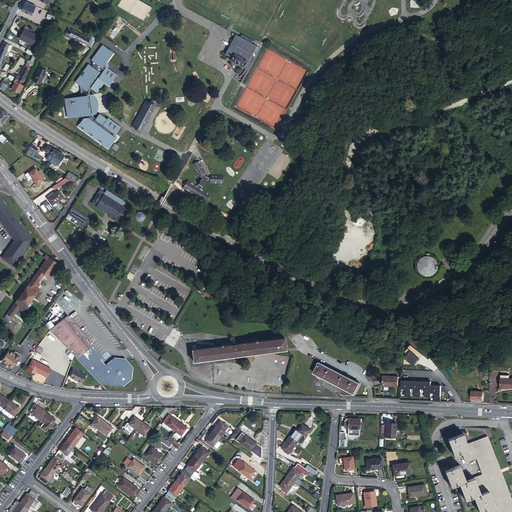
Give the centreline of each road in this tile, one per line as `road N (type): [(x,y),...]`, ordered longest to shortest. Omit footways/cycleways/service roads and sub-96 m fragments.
road 1 (tertiary): [(511,206),(440,288),(402,302),(354,302),(287,276),(0,97)]
road 2 (tertiary): [(0,168),(139,351)]
road 3 (tertiary): [(498,412),(348,405)]
road 4 (residential): [(497,425),(437,429),(433,444),(450,511)]
road 5 (residential): [(136,511),(217,399)]
